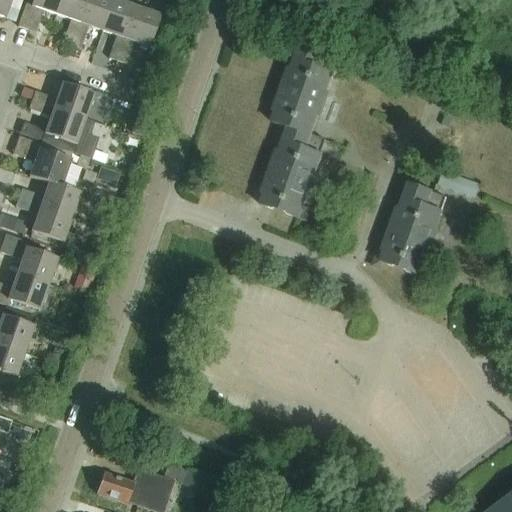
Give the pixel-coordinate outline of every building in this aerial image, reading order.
[(0,0),(0,17),(4,19),(10,0),(0,0)] [(56,16),(61,0),(33,0),(33,2),(27,0),(25,0),(17,27),(35,33),(43,11),(56,16)] [(71,45),(86,0),(61,0),(56,16),(69,21),(62,42),(71,45)] [(101,32),(111,0),(86,0),(71,45),(80,48),(87,27),(101,32)] [(116,61),(134,7),(114,0),(111,0),(101,32),(115,37),(107,58),(116,61)] [(134,7),(116,61),(125,64),(132,44),(146,49),(158,15),(134,7)] [(276,113),(272,124),(288,129),(312,136),(319,117),(321,118),(329,96),(327,95),(334,75),(333,74),(338,60),(300,46),(291,71),(288,70),(273,112),(276,113)] [(31,100),(84,119),(92,95),(61,84),(56,99),(34,91),(31,100)] [(31,100),(34,91),(23,87),(20,96),(31,100)] [(75,144),(84,119),(31,100),(28,109),(49,117),(41,142),(67,151),(69,143),(75,144)] [(69,143),(67,151),(85,157),(92,137),(87,135),(92,121),(84,119),(75,144),(69,143)] [(134,122),(130,135),(141,139),(146,126),(134,122)] [(265,196),(261,206),(307,222),(312,210),(304,208),(307,199),(310,200),(318,178),(315,177),(322,157),(321,157),(327,142),(312,136),(288,129),(280,153),(277,152),(262,195),(265,196)] [(71,190),(79,168),(68,164),(69,160),(39,149),(40,144),(18,137),(12,154),(33,162),(28,176),(47,183),(47,182),(60,187),(60,186),(71,190)] [(100,170),(96,181),(115,187),(119,176),(100,170)] [(480,186),(442,173),(437,187),(475,200),(480,186)] [(71,190),(60,186),(60,187),(47,182),(47,183),(42,196),(21,189),(17,198),(71,216),(79,193),(71,190)] [(441,214),(447,199),(409,186),(400,211),(397,210),(382,252),(385,253),(381,263),(420,277),(427,257),(430,258),(438,235),(435,234),(442,214),(441,214)] [(61,242),(71,216),(17,198),(14,206),(36,214),(31,227),(30,227),(29,230),(61,242)] [(15,272),(47,284),(56,258),(25,247),(27,242),(4,234),(0,246),(0,252),(19,259),(15,272)] [(38,310),(47,284),(15,272),(10,286),(0,282),(0,302),(5,305),(7,299),(38,310)] [(63,285),(62,290),(71,294),(73,289),(69,284),(63,285)] [(0,343),(24,352),(33,326),(0,315),(0,343)] [(0,370),(15,376),(24,352),(0,343),(0,370)] [(0,431),(6,434),(10,423),(0,419),(0,431)] [(18,466),(15,473),(22,475),(24,469),(18,466)] [(134,472),(130,484),(104,475),(97,495),(127,506),(128,503),(153,511),(162,511),(172,485),(134,472)] [(19,492),(11,489),(8,497),(16,500),(19,492)] [(511,511),(511,496),(490,511),(511,511)]
